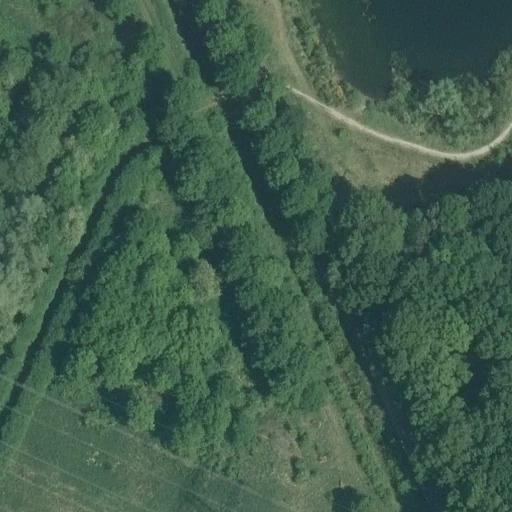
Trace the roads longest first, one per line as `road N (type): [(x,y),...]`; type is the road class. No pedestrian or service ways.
road 1 (track): [(433,511),(365,365)]
road 2 (track): [(193,112),(142,0)]
